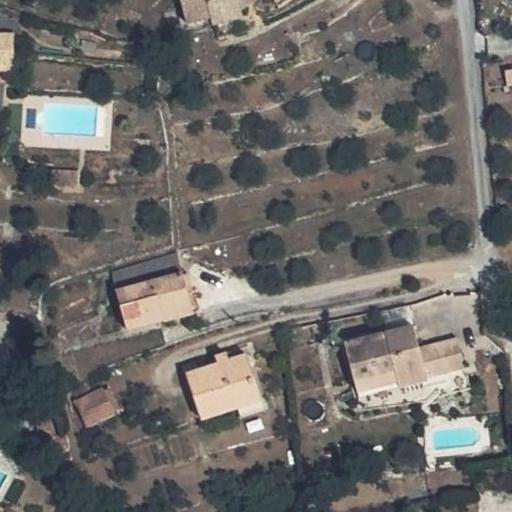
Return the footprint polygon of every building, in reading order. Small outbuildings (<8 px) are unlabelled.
[(187,11),(190,64),(245,60),(244,55),(293,42),(283,3),(243,15),(242,6),(187,11)] [(0,89),(9,90),(9,95),(28,97),(31,58),(0,56),(0,89)] [(123,324),(127,336),(191,316),(182,284),(117,304),(123,324)] [(136,363),(175,351),(172,342),(198,333),(191,316),(127,336),(136,363)] [(201,343),(198,333),(172,342),(175,351),(201,343)] [(405,358),(344,371),(356,422),(387,416),(391,418),(457,402),(449,373),(410,382),(405,358)] [(250,376),(230,382),(232,390),(224,393),(192,402),(206,444),(242,434),(267,425),(250,376)] [(222,385),(224,393),(232,390),(230,382),(222,385)] [(79,402),(89,423),(120,410),(110,389),(79,402)] [(267,425),(242,434),(246,444),(271,436),(267,425)] [(45,464),(58,463),(58,430),(45,430),(45,464)]
